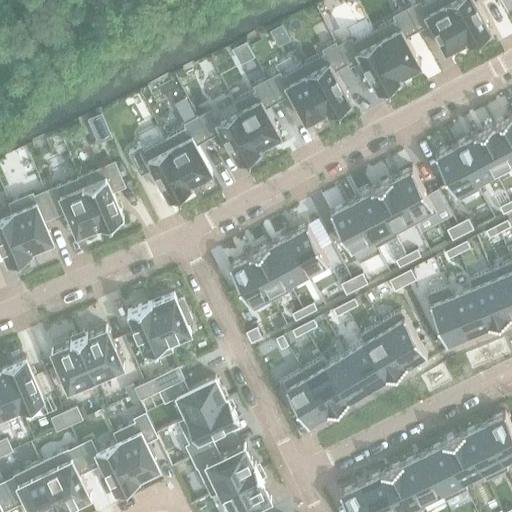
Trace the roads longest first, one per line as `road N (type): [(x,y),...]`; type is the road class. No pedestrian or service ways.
road 1 (residential): [(511,61),(177,239)]
road 2 (residential): [(177,239),(296,472)]
road 3 (residential): [(296,472),(511,371)]
road 4 (residential): [(177,239),(0,312)]
